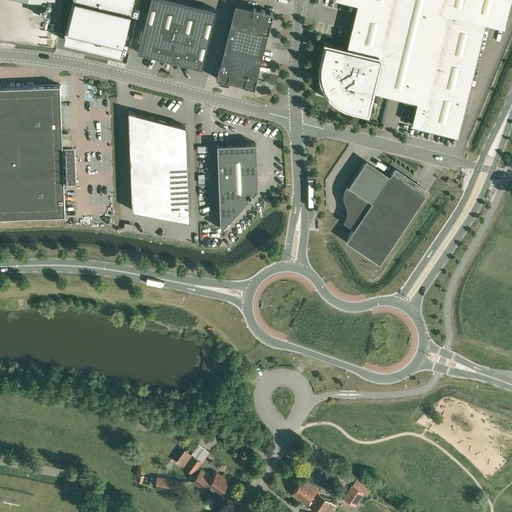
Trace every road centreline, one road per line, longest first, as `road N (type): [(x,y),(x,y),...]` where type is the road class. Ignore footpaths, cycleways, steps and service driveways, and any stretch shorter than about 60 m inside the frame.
road 1 (unclassified): [(296,120),(91,66),(0,54)]
road 2 (primary): [(247,304),(263,336),(368,375),(393,376),(415,362)]
road 3 (primary): [(0,266),(70,264),(194,285)]
road 4 (unclassified): [(478,166),(296,120)]
road 5 (primary): [(413,313),(492,169)]
road 6 (primary): [(478,166),(410,283),(391,301)]
road 7 (unclassified): [(300,0),(296,120)]
